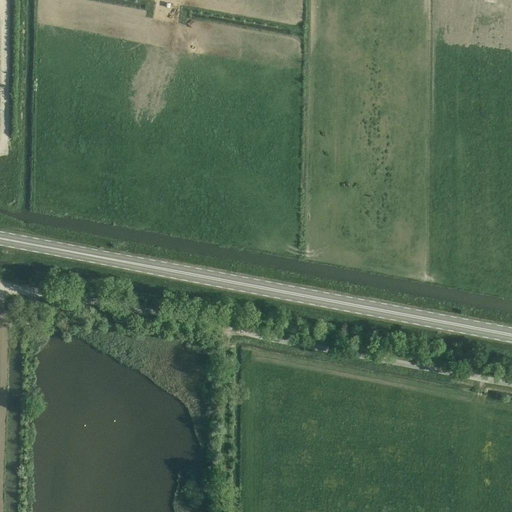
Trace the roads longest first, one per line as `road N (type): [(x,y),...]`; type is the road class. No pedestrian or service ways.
road 1 (unclassified): [(511,385),(0,285)]
road 2 (primary): [(511,334),(0,237)]
